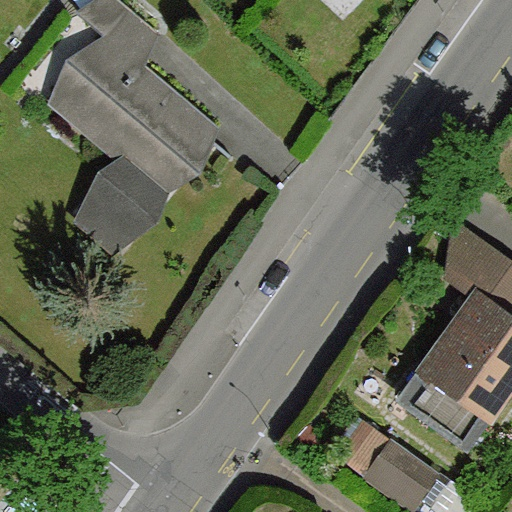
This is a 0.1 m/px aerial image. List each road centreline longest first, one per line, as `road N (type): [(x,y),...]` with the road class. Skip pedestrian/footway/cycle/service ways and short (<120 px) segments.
road 1 (tertiary): [(160,505),(511,26)]
road 2 (residential): [(0,371),(160,505)]
